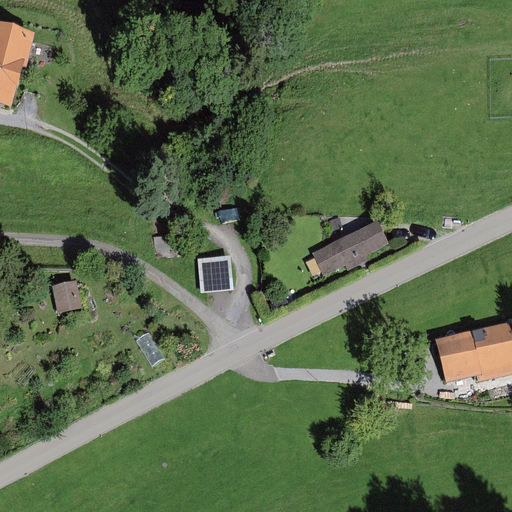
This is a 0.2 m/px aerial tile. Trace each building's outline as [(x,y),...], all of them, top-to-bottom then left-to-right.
[(27,47),(0,39),(0,119),(4,121),(27,47)] [(378,225),(312,256),(325,279),(387,249),(378,225)] [(232,256),(199,259),(202,294),(234,290),(232,256)] [(80,287),(55,293),(62,319),(86,312),(80,287)] [(511,339),(509,328),(437,345),(447,387),(511,371),(511,339)]
